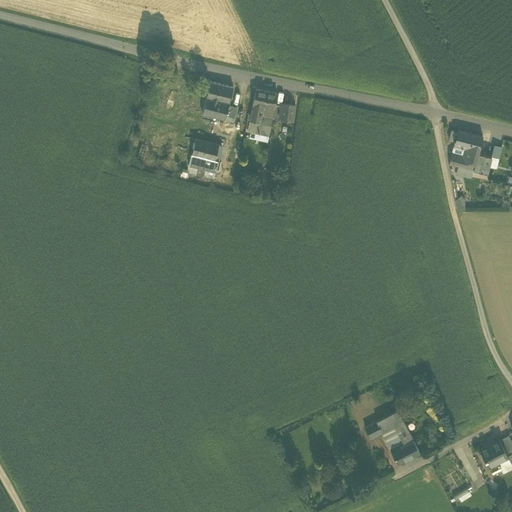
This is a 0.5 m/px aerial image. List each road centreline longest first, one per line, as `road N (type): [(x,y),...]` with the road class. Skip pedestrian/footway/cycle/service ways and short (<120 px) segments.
road 1 (residential): [(435,111),(210,69),(0,16)]
road 2 (residential): [(435,111),(451,213),(481,315),(511,384)]
road 3 (residential): [(511,409),(358,496)]
road 4 (track): [(382,0),(435,111)]
